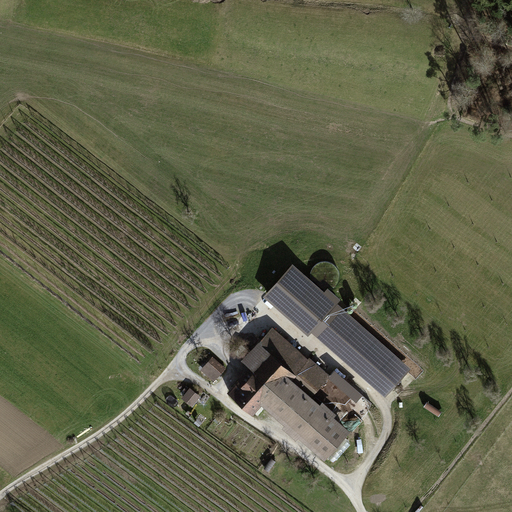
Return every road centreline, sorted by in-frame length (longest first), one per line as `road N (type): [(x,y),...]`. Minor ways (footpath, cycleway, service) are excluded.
road 1 (track): [(0,495),(110,426),(188,346),(202,342),(238,368),(216,393),(334,476),(361,511)]
road 2 (track): [(258,303),(381,403),(384,438),(348,490)]
